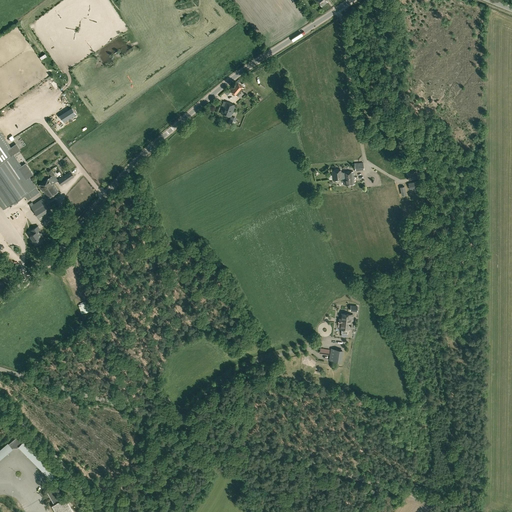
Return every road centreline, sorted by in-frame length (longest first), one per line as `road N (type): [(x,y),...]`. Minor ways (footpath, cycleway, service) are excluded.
road 1 (unclassified): [(467,511),(0,368)]
road 2 (unclassified): [(0,303),(48,264),(168,131),(349,0)]
road 3 (track): [(152,375),(172,324),(168,269),(132,189)]
road 4 (track): [(71,237),(95,313),(124,345)]
road 5 (unclassified): [(86,486),(0,401)]
